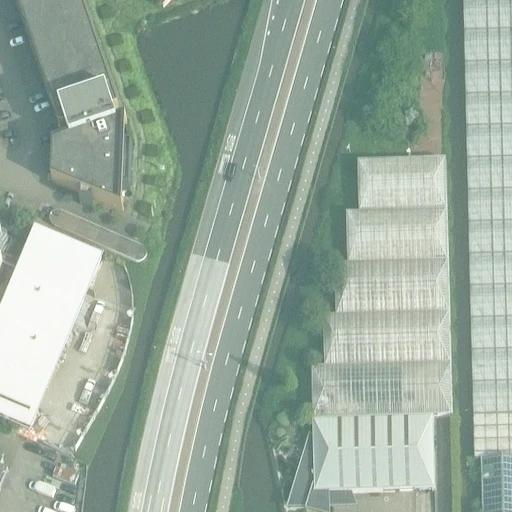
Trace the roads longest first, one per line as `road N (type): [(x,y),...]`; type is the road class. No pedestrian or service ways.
road 1 (primary): [(192,511),(223,365),(330,0)]
road 2 (primary): [(286,0),(153,511)]
